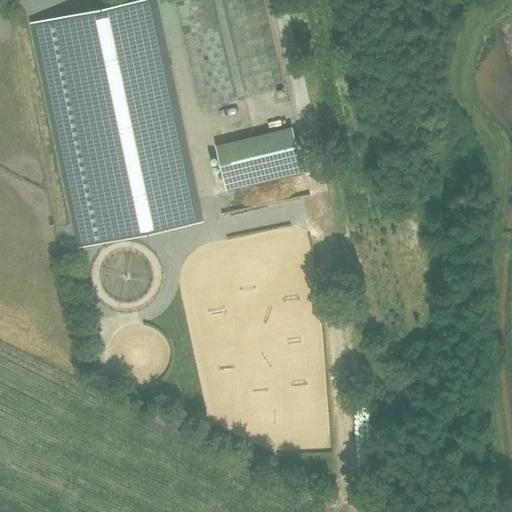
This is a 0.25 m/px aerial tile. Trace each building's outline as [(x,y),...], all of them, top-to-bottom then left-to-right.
[(281,87),(260,0),(175,0),(200,106),(281,87)] [(187,224),(142,5),(34,28),(74,223),(103,217),(107,240),(187,224)] [(301,173),(293,137),(216,155),(224,191),(301,173)] [(111,346),(111,370),(143,370),(144,347),(111,346)] [(301,459),(298,471),(323,477),(325,465),(301,459)]
